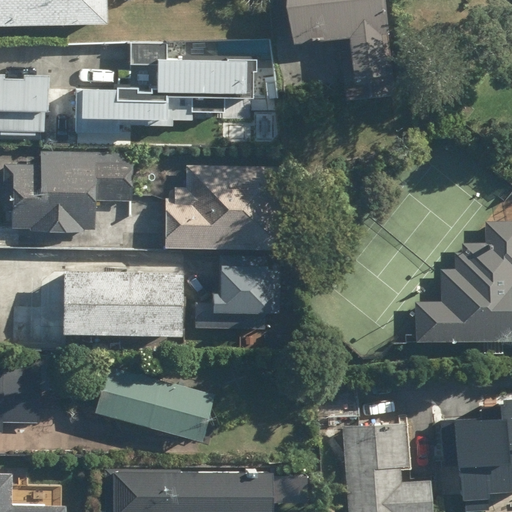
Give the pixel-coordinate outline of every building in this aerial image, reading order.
[(100,0),(0,0),(0,28),(100,29),(100,0)] [(338,105),(375,103),(370,39),(383,38),(379,0),(277,0),(281,46),(333,42),(338,105)] [(73,87),(71,132),(117,134),(118,124),(170,126),(171,99),(235,101),(237,64),(148,60),(147,104),(110,102),(111,88),(73,87)] [(42,79),(0,77),(0,134),(40,136),(42,79)] [(31,235),(91,236),(91,201),(130,201),(130,162),(98,161),(99,149),(38,149),(38,165),(1,164),(0,229),(31,230),(31,235)] [(173,200),(163,200),(161,248),(284,253),(288,167),(188,163),(187,183),(174,183),(173,200)] [(511,344),(511,224),(482,223),(481,245),(454,244),(453,271),(436,271),(434,303),(414,302),(412,340),(511,344)] [(265,258),(217,255),(215,300),(197,299),(195,328),(260,331),(260,321),(273,322),(276,280),(264,279),(265,258)] [(172,277),(57,274),(55,340),(171,343),(172,277)] [(210,393),(104,365),(91,417),(196,445),(210,393)] [(0,375),(0,434),(3,435),(4,423),(32,424),(34,376),(0,375)] [(511,391),(506,392),(498,401),(493,410),(455,412),(461,461),(471,465),(468,504),(501,507),(501,484),(511,484),(511,391)] [(403,469),(402,425),(341,427),(343,511),(425,511),(424,483),(397,484),(396,469),(403,469)] [(263,511),(265,475),(109,468),(107,511),(263,511)] [(6,471),(0,471),(0,511),(59,511),(61,486),(24,485),(24,505),(5,505),(6,471)]
